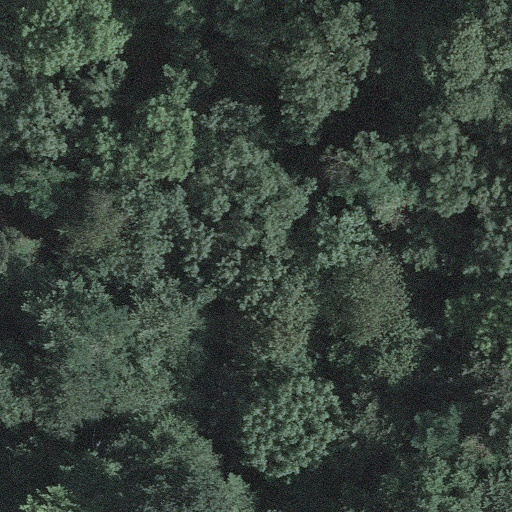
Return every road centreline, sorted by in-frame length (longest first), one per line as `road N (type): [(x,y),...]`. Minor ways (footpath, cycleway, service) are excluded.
road 1 (track): [(241,511),(166,435),(125,415),(81,406),(0,415)]
road 2 (track): [(511,467),(464,464),(386,511)]
